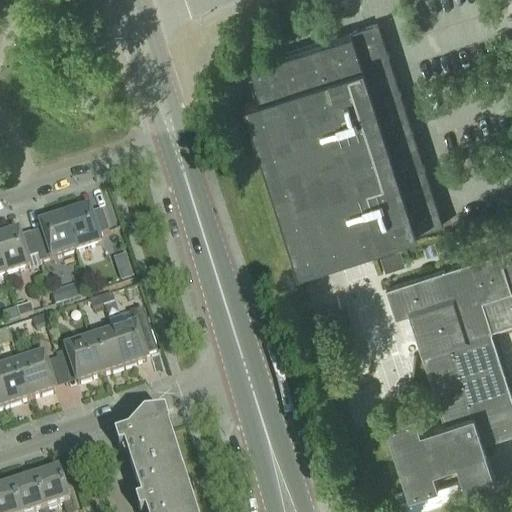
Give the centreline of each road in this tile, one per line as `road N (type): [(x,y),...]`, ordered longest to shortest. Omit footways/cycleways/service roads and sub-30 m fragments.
road 1 (residential): [(0,455),(247,375)]
road 2 (tertiary): [(247,375),(175,147)]
road 3 (unknown): [(57,185),(0,8)]
road 4 (residential): [(0,204),(175,147)]
road 5 (tertiary): [(175,147),(177,115),(147,19)]
road 6 (tertiary): [(127,26),(157,121),(175,147)]
